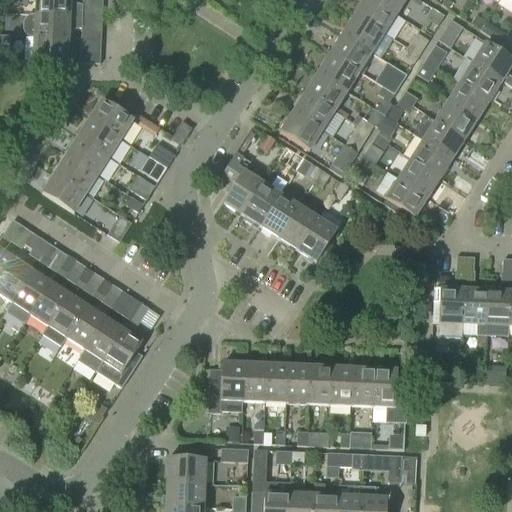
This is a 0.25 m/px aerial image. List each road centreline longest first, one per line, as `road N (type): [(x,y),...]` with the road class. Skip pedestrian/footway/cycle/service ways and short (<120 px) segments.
road 1 (residential): [(195,319),(6,197),(82,72),(123,73)]
road 2 (residential): [(73,493),(195,319)]
road 3 (residential): [(216,132),(301,0)]
road 4 (residential): [(511,245),(462,242),(511,150)]
road 5 (residential): [(203,266),(184,187),(216,132)]
